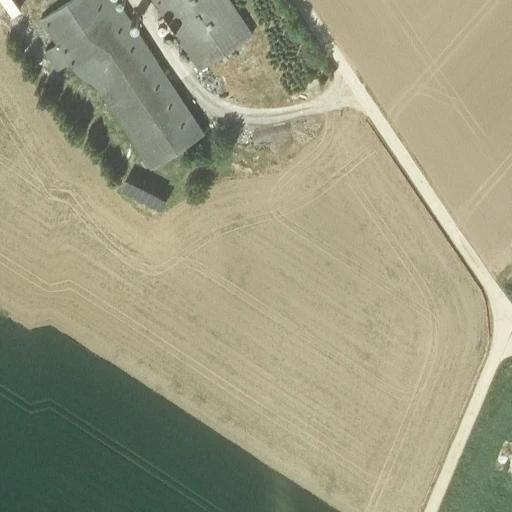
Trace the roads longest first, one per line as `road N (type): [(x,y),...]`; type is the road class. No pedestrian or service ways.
road 1 (unclassified): [(509,321),(298,0)]
road 2 (unclassified): [(509,321),(431,511)]
